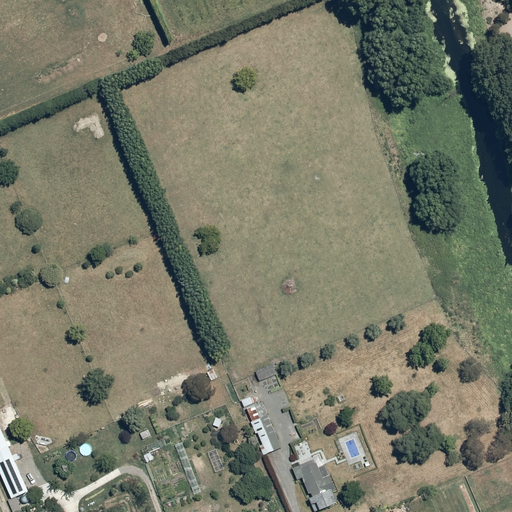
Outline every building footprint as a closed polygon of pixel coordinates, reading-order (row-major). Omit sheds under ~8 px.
[(277,373),(273,364),(256,371),(260,380),(277,373)] [(266,415),(261,402),(256,404),(253,395),(243,399),(256,432),(258,432),(263,443),(260,445),(263,454),(281,446),(268,414),(266,415)] [(13,454),(0,423),(0,468),(12,496),(28,489),(15,460),(20,458),(17,452),(13,454)] [(293,444),(300,463),(293,466),(297,479),(302,477),(312,502),(317,500),(320,507),(336,501),(332,491),(336,489),(326,463),(318,466),(315,458),(307,438),(293,444)] [(211,479),(202,454),(192,458),(201,483),(211,479)] [(47,511),(43,501),(27,508),(29,511),(47,511)]
